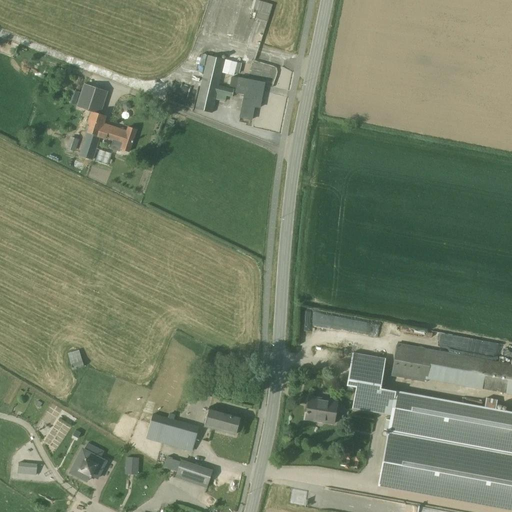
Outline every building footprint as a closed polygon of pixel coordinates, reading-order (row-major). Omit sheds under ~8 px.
[(260,1),(256,17),(267,21),(272,4),(260,1)] [(234,75),(237,62),(225,59),(208,55),(195,109),(212,113),(217,94),(232,97),(234,89),(220,86),(222,73),(234,75)] [(260,108),(264,85),(248,82),(248,79),(238,77),(238,79),(232,78),(230,87),(236,88),(235,92),(244,94),(240,118),(252,120),(254,107),(260,108)] [(77,107),(91,111),(100,114),(108,92),(85,84),(77,107)] [(176,103),(187,104),(189,88),(178,87),(176,103)] [(100,114),(91,111),(85,132),(87,133),(80,156),(92,160),(100,136),(113,140),(110,148),(120,152),(121,149),(129,151),(136,130),(128,128),(127,131),(104,124),(106,116),(100,114)] [(79,140),(71,137),(68,148),(75,151),(79,140)] [(304,327),(333,331),(334,327),(360,330),(361,320),(312,314),(312,316),(305,315),(304,327)] [(511,359),(511,364),(397,343),(391,376),(427,382),(427,379),(511,395),(511,359)] [(73,371),(84,367),(79,350),(68,354),(73,371)] [(511,411),(496,409),(498,400),(486,398),(484,405),(396,390),(395,392),(357,385),(354,399),(352,407),(391,414),(378,486),(511,509),(511,411)] [(334,424),(337,402),(309,397),(305,420),(334,424)] [(235,435),(240,416),(209,407),(204,426),(235,435)] [(193,451),(199,427),(153,415),(146,438),(193,451)] [(81,433),(76,430),(73,436),(78,438),(81,433)] [(88,474),(96,478),(105,461),(83,450),(71,472),(85,479),(88,474)] [(137,467),(138,458),(128,457),(127,465),(137,467)] [(207,488),(212,472),(181,462),(176,478),(207,488)] [(36,476),(37,464),(19,463),(18,475),(36,476)] [(404,511),(406,502),(326,489),(323,507),(335,509),(336,504),(339,504),(348,506),(347,511),(404,511)]
